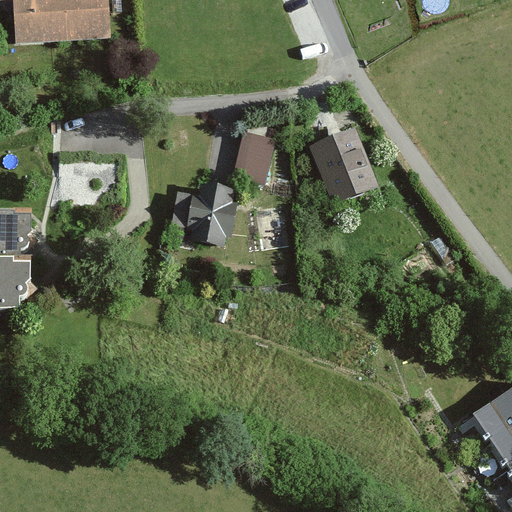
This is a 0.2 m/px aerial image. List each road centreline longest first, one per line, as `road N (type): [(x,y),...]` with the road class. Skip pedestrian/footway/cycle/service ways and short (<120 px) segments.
road 1 (residential): [(58,268),(124,239),(140,208),(131,113),(307,97),(351,69)]
road 2 (residential): [(351,69),(511,320)]
